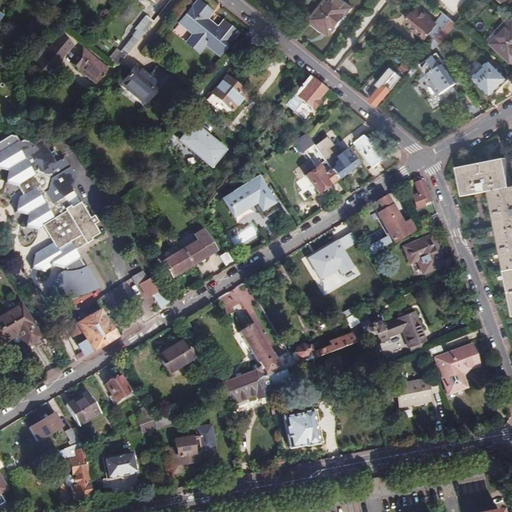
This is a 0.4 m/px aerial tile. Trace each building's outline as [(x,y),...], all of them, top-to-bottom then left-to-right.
[(339,0),(326,0),(311,19),(321,27),(330,34),(351,9),(339,0)] [(198,1),(179,23),(196,38),(191,44),(199,51),(205,45),(218,56),(238,33),(222,21),(216,28),(206,19),(212,12),(198,1)] [(442,15),(447,19),(450,22),(454,25),(457,22),(459,19),(447,8),(441,14),(442,15)] [(413,14),(405,23),(425,40),(431,45),(434,42),(443,30),(450,22),(447,19),(442,15),(435,25),(429,20),(430,19),(425,15),(424,16),(417,10),(414,15),(413,14)] [(138,28),(112,62),(117,66),(154,21),(145,14),(136,26),(138,28)] [(321,27),(311,19),(308,22),(318,30),(321,27)] [(511,22),(491,44),(510,64),(511,61),(511,22)] [(10,23),(8,27),(22,31),(24,28),(10,23)] [(46,39),(36,36),(34,42),(41,45),(46,39)] [(48,74),(64,54),(52,44),(36,65),(48,74)] [(81,49),(69,63),(96,84),(108,70),(81,49)] [(436,54),(416,69),(437,99),(456,85),(442,65),(443,64),(436,54)] [(347,57),(340,63),(348,73),(356,67),(347,57)] [(491,63),(474,80),(492,98),(509,80),(491,63)] [(371,86),(376,90),(393,70),(387,66),(371,86)] [(133,69),(119,86),(127,92),(128,91),(145,104),(165,79),(154,71),(147,80),(133,69)] [(376,90),(368,99),(377,106),(401,76),(393,70),(376,90)] [(325,89),(308,76),(293,94),(312,110),(319,100),(318,99),(325,89)] [(223,78),(209,95),(218,102),(214,107),(226,117),(244,95),(223,78)] [(185,123),(178,117),(167,131),(164,134),(176,144),(181,139),(183,140),(188,135),(181,129),(185,123)] [(181,129),(188,135),(192,130),(185,123),(181,129)] [(152,135),(159,140),(164,134),(167,131),(160,126),(152,135)] [(323,146),(320,148),(322,151),(332,169),(338,178),(358,166),(348,150),(342,153),(330,133),(318,139),(319,141),(323,146)] [(0,166),(7,169),(6,172),(4,180),(17,184),(16,187),(21,194),(19,196),(17,197),(14,210),(27,213),(26,216),(24,225),(37,228),(41,226),(43,225),(54,242),(52,243),(33,254),(30,266),(43,270),(50,266),(50,263),(63,266),(62,268),(65,269),(64,272),(61,274),(58,276),(54,281),(52,286),(51,292),(57,293),(63,294),(74,294),(79,293),(86,291),(92,288),(96,286),(85,267),(84,268),(74,250),(72,247),(88,237),(88,238),(97,233),(94,228),(90,231),(88,226),(91,224),(95,222),(91,215),(87,217),(77,200),(68,206),(62,197),(61,195),(70,189),(73,179),(66,169),(69,167),(63,158),(55,162),(52,164),(39,140),(31,145),(29,142),(22,140),(19,142),(15,137),(9,135),(0,140),(0,166)] [(368,136),(367,136),(356,144),(375,169),(389,161),(389,158),(390,155),(377,144),(368,136)] [(52,164),(55,162),(41,139),(39,140),(52,164)] [(320,148),(316,142),(303,151),(307,159),(322,151),(320,148)] [(174,146),(167,150),(172,158),(179,154),(174,146)] [(505,157),(457,166),(462,195),(488,190),(511,314),(511,184),(510,185),(505,157)] [(316,191),(338,178),(332,169),(326,172),(320,162),(304,171),(316,191)] [(75,178),(69,167),(66,169),(73,179),(75,178)] [(204,188),(215,183),(212,177),(201,183),(204,188)] [(230,193),(221,199),(231,215),(245,205),(246,200),(250,200),(261,217),(274,209),(255,178),(242,186),(243,188),(231,196),(230,193)] [(415,193),(409,195),(414,209),(421,206),(421,204),(428,202),(422,183),(415,186),(417,193),(415,193)] [(387,195),(371,204),(393,242),(404,236),(414,230),(412,226),(409,220),(402,224),(387,195)] [(433,230),(427,217),(423,219),(420,221),(415,224),(421,236),(433,230)] [(54,242),(43,225),(41,226),(52,243),(54,242)] [(197,236),(179,246),(189,264),(213,249),(199,227),(194,230),(197,236)] [(170,243),(175,240),(174,237),(171,233),(165,236),(170,243)] [(432,234),(404,247),(411,262),(418,259),(424,272),(444,263),(432,234)] [(391,244),(386,236),(365,248),(370,256),(391,244)] [(88,237),(72,247),(74,250),(90,240),(88,238),(88,237)] [(350,245),(322,262),(333,281),(361,263),(350,245)] [(179,246),(159,258),(170,276),(189,264),(179,246)] [(232,262),(227,253),(222,256),(227,264),(232,262)] [(371,265),(368,260),(361,264),(364,269),(371,265)] [(140,284),(148,279),(144,271),(132,279),(136,286),(140,284)] [(148,279),(140,284),(148,296),(151,295),(161,289),(153,276),(148,279)] [(169,304),(161,289),(151,295),(155,302),(159,309),(169,304)] [(331,304),(334,307),(342,320),(352,314),(349,311),(341,298),(331,304)] [(19,305),(0,316),(0,345),(16,336),(25,349),(41,339),(19,305)] [(67,330),(83,356),(115,336),(106,321),(105,322),(101,316),(98,311),(67,330)] [(352,314),(342,320),(345,324),(349,327),(357,323),(352,314)] [(377,318),(359,327),(365,338),(369,357),(375,354),(373,345),(387,339),(383,330),(377,318)] [(236,376),(217,384),(222,392),(264,376),(281,370),(251,324),(237,332),(260,367),(241,375),(236,376)] [(391,326),(383,330),(387,339),(395,334),(391,326)] [(318,355),(357,341),(354,331),(332,339),(333,343),(316,349),(318,355)] [(181,339),(160,352),(171,369),(192,357),(181,339)] [(287,353),(288,355),(294,365),(310,358),(309,353),(310,349),(308,343),(303,341),(297,344),(295,350),(287,353)] [(470,346),(432,358),(446,395),(464,388),(460,376),(465,371),(477,367),(470,346)] [(397,352),(374,362),(376,368),(399,358),(397,352)] [(294,365),(288,355),(283,357),(289,367),(294,365)] [(281,370),(264,376),(267,392),(289,385),(283,369),(281,370)] [(101,382),(108,393),(111,400),(121,395),(126,392),(115,374),(101,382)] [(264,376),(222,392),(226,410),(244,404),(243,401),(252,398),(253,401),(260,399),(259,397),(268,395),(267,392),(264,376)] [(437,392),(432,376),(391,385),(395,408),(431,400),(430,394),(437,392)] [(85,392),(64,405),(76,425),(97,412),(85,392)] [(111,400),(108,393),(104,395),(110,404),(113,402),(111,400)] [(134,413),(140,424),(141,424),(139,419),(151,415),(149,412),(145,405),(134,413)] [(149,412),(151,415),(153,419),(170,413),(167,406),(149,412)] [(318,406),(290,411),(296,443),(325,438),(318,406)] [(53,411),(30,424),(38,439),(61,426),(53,411)] [(170,413),(153,419),(155,427),(155,429),(164,426),(173,423),(170,413)] [(153,419),(151,415),(139,419),(141,424),(153,419)] [(153,419),(141,424),(144,431),(155,427),(153,419)] [(155,429),(158,442),(166,441),(164,426),(155,429)] [(78,442),(71,430),(66,433),(72,445),(78,442)] [(174,446),(165,448),(169,473),(181,471),(180,463),(199,459),(197,450),(199,450),(196,432),(172,437),(174,446)] [(78,442),(72,445),(62,448),(65,457),(66,458),(71,456),(71,458),(73,457),(71,450),(80,447),(78,442)] [(88,482),(80,447),(71,450),(73,457),(71,458),(71,456),(66,458),(66,459),(67,459),(70,473),(70,474),(75,473),(77,484),(88,482)] [(62,448),(50,453),(52,458),(56,460),(65,457),(62,448)] [(101,459),(104,476),(135,471),(133,462),(131,454),(101,459)] [(135,471),(104,476),(105,480),(138,474),(136,461),(133,462),(135,471)] [(451,463),(436,466),(437,473),(452,470),(451,463)] [(70,474),(70,473),(67,474),(63,478),(64,484),(69,486),(77,484),(75,473),(70,474)] [(90,494),(88,482),(77,484),(69,486),(71,498),(90,494)] [(280,497),(265,500),(266,507),(281,504),(280,497)] [(3,501),(4,511),(15,511),(13,499),(3,501)]
